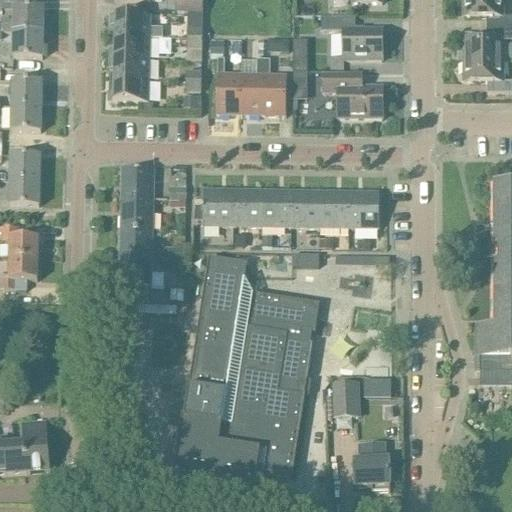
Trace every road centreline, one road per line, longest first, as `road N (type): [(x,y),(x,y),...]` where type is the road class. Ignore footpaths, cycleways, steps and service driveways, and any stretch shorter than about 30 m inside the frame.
road 1 (residential): [(93,511),(76,401),(78,151)]
road 2 (residential): [(422,158),(424,511)]
road 3 (residential): [(422,158),(78,151)]
road 4 (residential): [(78,151),(87,0)]
road 5 (residential): [(422,125),(422,0)]
